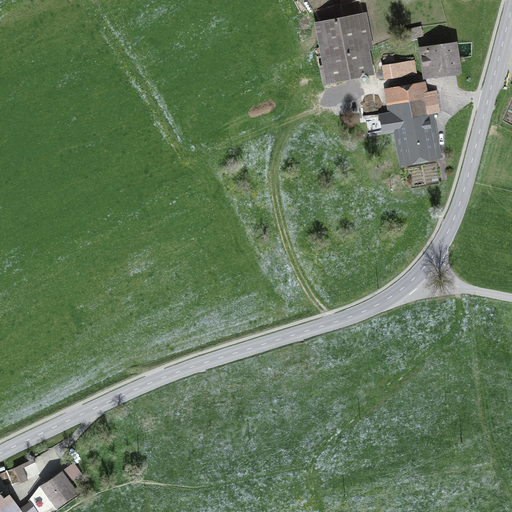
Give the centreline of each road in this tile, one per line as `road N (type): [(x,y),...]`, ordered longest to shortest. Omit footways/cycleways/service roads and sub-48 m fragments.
road 1 (secondary): [(0,453),(159,378),(381,303),(424,269)]
road 2 (secondary): [(424,269),(462,194),(511,7)]
